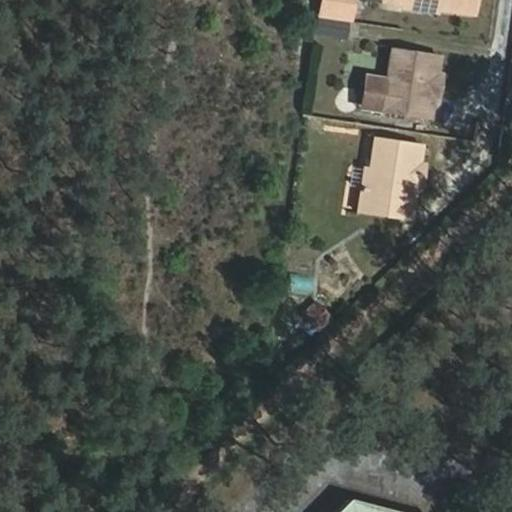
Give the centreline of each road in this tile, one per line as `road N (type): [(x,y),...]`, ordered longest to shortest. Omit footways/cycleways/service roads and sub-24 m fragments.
road 1 (track): [(164,511),(511,176)]
road 2 (residential): [(511,34),(494,192)]
